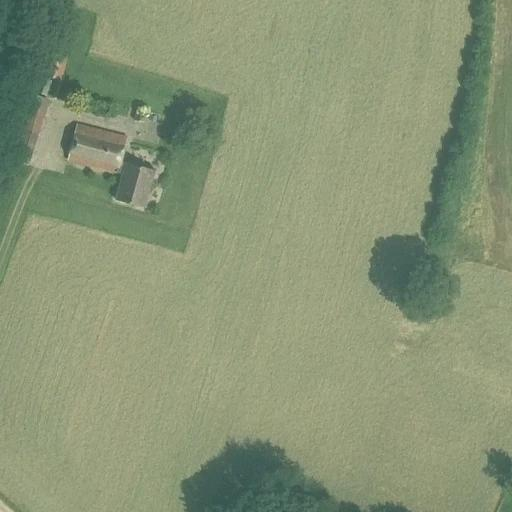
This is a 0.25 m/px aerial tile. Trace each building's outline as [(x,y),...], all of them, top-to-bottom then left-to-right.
[(37,74),(61,80),(77,20),(54,14),(37,74)] [(36,92),(46,96),(51,81),(41,77),(36,92)] [(0,155),(29,166),(49,99),(28,92),(22,112),(20,111),(15,126),(10,125),(0,155)] [(137,109),(133,119),(143,122),(146,112),(137,109)] [(67,161),(118,175),(127,136),(76,123),(67,161)] [(115,199),(144,207),(153,170),(125,163),(115,199)]
